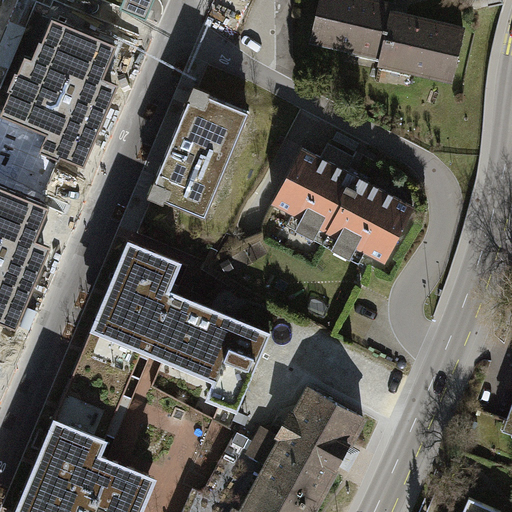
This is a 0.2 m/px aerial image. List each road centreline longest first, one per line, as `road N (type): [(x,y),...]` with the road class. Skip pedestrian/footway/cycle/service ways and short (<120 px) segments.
road 1 (residential): [(176,40),(0,458)]
road 2 (secondary): [(378,511),(472,293),(511,144)]
